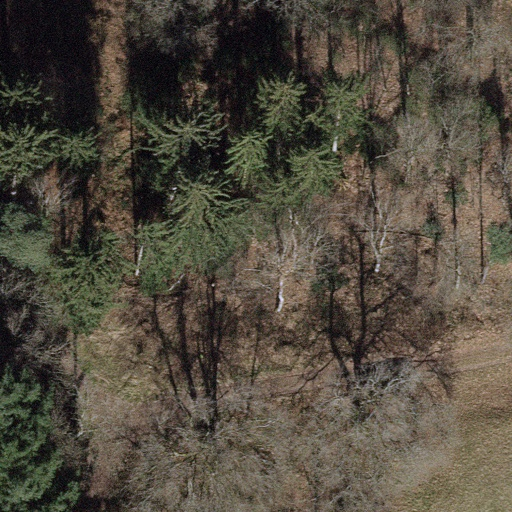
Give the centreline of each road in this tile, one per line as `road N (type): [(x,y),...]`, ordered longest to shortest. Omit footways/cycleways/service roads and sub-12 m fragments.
road 1 (track): [(96,511),(103,481),(137,430),(195,404),(511,335)]
road 2 (track): [(0,289),(72,333),(137,430)]
